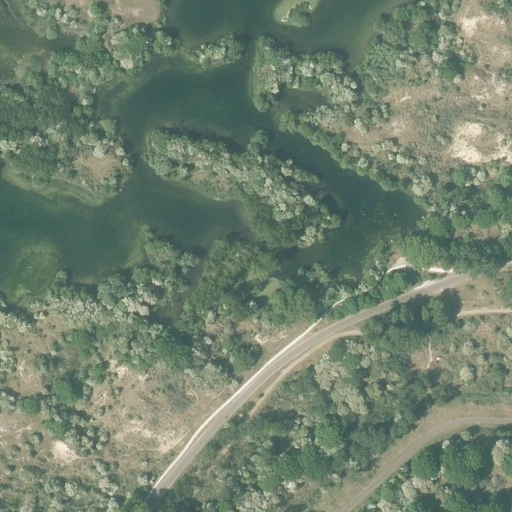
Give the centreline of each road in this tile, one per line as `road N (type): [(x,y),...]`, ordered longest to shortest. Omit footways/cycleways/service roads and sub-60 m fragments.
road 1 (unknown): [(182,511),(262,397),(316,346),(357,332),(511,311)]
road 2 (track): [(339,511),(438,418),(511,415)]
